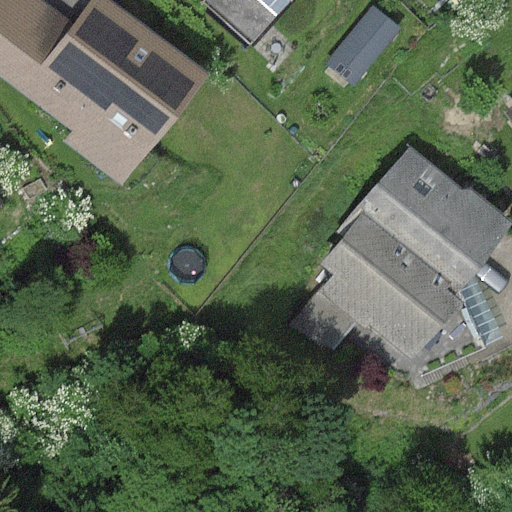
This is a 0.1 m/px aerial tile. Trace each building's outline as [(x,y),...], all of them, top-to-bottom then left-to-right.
[(0,0),(0,77),(16,90),(59,34),(40,19),(49,7),(39,0),(0,0)] [(203,72),(105,0),(84,0),(59,34),(16,90),(70,130),(60,143),(118,186),(203,72)] [(199,0),(249,45),(291,0),(199,0)] [(397,29),(370,7),(323,66),(350,87),(397,29)] [(511,101),(498,112),(511,128),(511,101)] [(507,222),(464,187),(455,188),(404,148),(354,210),(454,289),(507,222)] [(454,289),(354,210),(342,228),(347,231),(322,263),(336,274),(295,327),(331,355),(353,326),(359,331),(363,326),(406,359),(416,379),(483,348),(454,289)]
